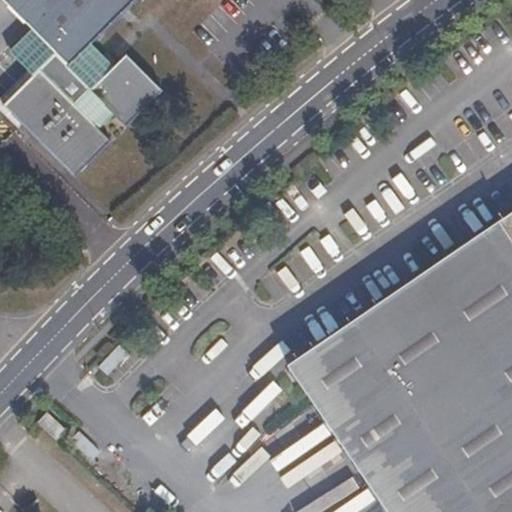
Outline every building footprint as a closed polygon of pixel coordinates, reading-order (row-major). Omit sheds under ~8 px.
[(136,0),(2,0),(34,31),(39,37),(16,60),(33,78),(4,107),(75,179),(112,143),(101,133),(96,128),(112,112),(117,117),(128,128),(163,94),(126,56),(113,68),(91,45),(136,0)] [(10,54),(16,60),(39,37),(34,31),(10,54)] [(377,137),(396,121),(386,107),(365,122),(377,137)] [(96,128),(101,133),(117,117),(112,112),(96,128)] [(511,511),(511,214),(290,364),(389,511),(511,511)] [(115,375),(132,355),(122,346),(105,366),(115,375)] [(56,444),(68,432),(48,414),(37,426),(56,444)] [(218,443),(233,424),(225,418),(210,437),(218,443)]
